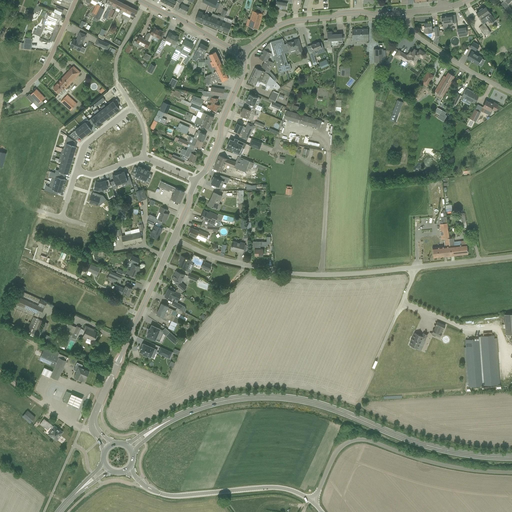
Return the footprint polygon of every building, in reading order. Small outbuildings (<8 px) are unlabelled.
[(83,11),(82,14),(84,15),(92,0),(86,0),(85,2),(87,3),(84,9),(83,8),(82,11),(83,11)] [(107,14),(108,15),(110,12),(115,0),(106,0),(106,2),(105,4),(109,6),(109,7),(110,8),(107,14)] [(115,0),(110,12),(108,15),(112,17),(116,11),(115,11),(115,10),(116,8),(120,10),(123,3),(116,0),(115,0)] [(178,0),(178,2),(181,4),(180,6),(178,10),(185,14),(188,9),(191,2),(192,3),(193,0),(188,0),(185,6),(182,4),(183,0),(178,0)] [(202,0),(202,2),(217,9),(219,3),(217,2),(217,0),(202,0)] [(279,0),(275,0),(275,7),(286,9),(287,2),(288,2),(288,3),(292,3),(292,0),(281,0),(282,0),(279,0)] [(118,13),(122,14),(123,11),(127,13),(130,7),(123,3),(118,13)] [(92,13),(96,15),(100,7),(100,6),(96,4),(92,13)] [(248,26),(258,29),(262,14),(261,14),(263,8),(256,6),(255,12),(252,11),(250,20),(248,26)] [(486,6),(477,12),(480,16),(482,19),(485,17),(487,19),(488,18),(488,19),(491,23),(495,20),(488,10),(489,9),(487,6),(486,7),(486,6)] [(95,17),(99,20),(104,9),(100,7),(96,15),(95,17)] [(134,17),(135,16),(137,11),(130,7),(127,13),(134,17)] [(53,13),(54,13),(60,16),(63,10),(58,8),(56,10),(55,9),(53,13)] [(215,15),(211,26),(228,33),(230,28),(232,20),(227,18),(225,22),(223,21),(225,17),(226,15),(227,11),(226,11),(223,9),(221,15),(220,15),(220,16),(215,15)] [(195,20),(211,26),(215,15),(212,13),(211,16),(198,12),(197,15),(195,20)] [(34,32),(33,34),(40,37),(41,35),(42,33),(44,28),(48,30),(52,32),(56,23),(58,24),(59,22),(62,16),(60,16),(54,13),(53,16),(54,18),(53,17),(47,15),(44,20),(43,19),(43,20),(42,20),(42,21),(41,22),(41,23),(41,24),(42,24),(42,26),(41,28),(37,27),(36,31),(34,30),(34,32)] [(455,14),(441,17),(442,22),(443,25),(444,27),(449,26),(448,24),(457,23),(456,20),(455,14)] [(435,32),(436,36),(440,35),(439,32),(438,26),(435,27),(435,28),(432,29),(432,22),(428,23),(428,22),(425,23),(424,23),(424,24),(424,25),(425,29),(424,29),(424,32),(425,33),(435,32)] [(479,27),(485,36),(491,32),(485,24),(479,27)] [(457,28),(459,37),(467,36),(467,33),(466,26),(457,28)] [(141,45),(147,48),(153,36),(159,39),(162,32),(154,27),(150,34),(149,33),(147,33),(144,39),(139,36),(136,42),(134,41),(132,44),(140,48),(141,45)] [(359,38),(359,42),(368,41),(368,34),(368,29),(351,29),(352,34),(352,38),(359,38)] [(70,45),(70,47),(74,49),(79,51),(80,51),(82,46),(83,43),(86,35),(84,34),(80,32),(76,39),(77,39),(76,40),(73,39),(72,41),(71,41),(70,44),(70,45)] [(158,47),(156,52),(158,53),(159,54),(162,49),(165,43),(166,40),(171,42),(174,44),(177,39),(178,37),(169,32),(167,37),(165,39),(164,42),(161,41),(158,47)] [(327,48),(327,53),(332,52),(332,48),(331,48),(330,41),(338,40),(338,44),(342,43),(341,34),(331,35),(331,32),(327,32),(327,37),(328,41),(324,41),(325,48),(327,48)] [(20,48),(31,49),(32,39),(24,38),(23,43),(21,43),(20,48)] [(96,44),(107,49),(109,44),(98,39),(96,44)] [(279,73),(280,76),(284,75),(283,72),(291,70),(289,63),(287,64),(284,51),(289,50),(289,49),(295,47),(297,54),(302,53),(298,39),(295,40),(296,41),(294,41),(293,41),(287,43),(287,44),(284,45),(282,39),(270,42),(272,47),(272,48),(274,48),(276,55),(274,55),(275,59),(279,73)] [(171,59),(175,61),(179,54),(186,58),(191,49),(193,44),(184,40),(180,48),(177,46),(171,59)] [(266,71),(276,83),(276,82),(278,80),(276,79),(277,78),(270,71),(274,63),(272,62),(274,60),(275,59),(274,55),(273,56),(271,47),(269,42),(267,44),(264,49),(259,58),(264,61),(261,67),(266,70),(265,71),(266,71)] [(319,42),(311,45),(313,51),(317,49),(319,54),(321,53),(322,52),(325,51),(322,42),(319,43),(319,42)] [(470,47),(476,51),(479,45),(473,42),(470,47)] [(200,59),(203,59),(203,55),(204,53),(205,51),(207,47),(200,43),(198,48),(196,52),(194,56),(200,59)] [(374,49),(374,63),(383,62),(383,61),(383,50),(383,49),(374,49)] [(404,61),(405,59),(413,64),(418,56),(422,58),(425,54),(419,50),(418,52),(414,49),(412,52),(410,51),(407,56),(399,50),(395,56),(400,59),(400,58),(404,61)] [(467,58),(478,65),(482,58),(472,51),(467,58)] [(204,83),(209,84),(210,78),(215,79),(217,79),(218,81),(220,81),(221,81),(222,82),(228,79),(215,52),(209,54),(209,55),(207,56),(207,58),(208,59),(207,60),(205,59),(204,68),(204,72),(204,83)] [(318,63),(321,69),(329,65),(326,59),(318,63)] [(147,71),(152,74),(156,66),(151,64),(147,71)] [(53,88),(59,93),(64,88),(65,89),(80,73),(73,66),(53,88)] [(255,68),(248,82),(253,84),(256,86),(258,87),(260,83),(260,82),(266,84),(265,86),(263,85),(262,88),(267,91),(269,88),(271,88),(272,89),(273,88),(277,90),(280,87),(279,86),(276,82),(276,83),(266,71),(265,71),(265,72),(259,70),(255,68)] [(420,82),(426,87),(434,76),(428,72),(420,82)] [(434,91),(442,96),(454,76),(448,72),(445,77),(443,76),(434,91)] [(172,77),(168,85),(174,87),(178,80),(172,77)] [(206,93),(206,97),(208,97),(217,98),(215,98),(215,95),(222,96),(223,89),(218,88),(211,87),(210,94),(206,93)] [(30,105),(35,109),(37,107),(37,108),(37,107),(38,108),(43,102),(42,101),(45,98),(36,89),(30,95),(29,94),(26,97),(32,103),(32,102),(33,103),(30,105)] [(465,89),(462,96),(463,97),(471,102),(474,103),(478,96),(470,92),(470,91),(470,90),(467,89),(466,89),(466,90),(465,89)] [(168,94),(179,98),(182,93),(175,90),(174,92),(170,90),(168,94)] [(268,99),(275,102),(278,94),(278,93),(275,92),(274,92),(272,91),(268,99)] [(6,101),(6,104),(8,102),(9,103),(17,97),(15,93),(14,93),(8,97),(8,98),(6,100),(7,100),(7,101),(6,101)] [(449,107),(457,111),(458,108),(454,106),(460,95),(457,93),(452,103),(449,107)] [(257,97),(249,94),(246,102),(249,104),(255,106),(254,109),(257,110),(260,111),(261,107),(258,105),(258,104),(255,103),(257,97)] [(61,102),(71,111),(76,105),(66,96),(61,102)] [(190,102),(200,107),(203,100),(193,96),(190,102)] [(207,107),(216,111),(219,105),(216,104),(217,98),(208,97),(207,100),(209,101),(211,103),(210,105),(208,104),(207,107)] [(116,99),(108,105),(114,112),(115,112),(116,112),(118,110),(119,109),(116,106),(119,103),(116,99)] [(190,107),(198,111),(200,107),(181,99),(180,102),(183,104),(183,103),(190,106),(190,107)] [(397,99),(393,113),(399,115),(403,101),(397,99)] [(481,111),(490,115),(491,111),(490,111),(491,109),(494,111),(495,109),(497,105),(494,103),(493,104),(486,100),(484,105),(481,111)] [(104,104),(102,106),(110,116),(114,112),(108,105),(106,107),(104,104)] [(102,110),(100,112),(106,119),(110,116),(102,106),(100,107),(102,110)] [(243,108),(240,115),(245,117),(247,118),(252,120),(255,115),(257,110),(254,109),(250,107),(249,110),(248,110),(243,108)] [(470,119),(475,122),(480,112),(475,109),(470,119)] [(441,110),(437,118),(443,121),(446,116),(444,115),(446,112),(441,110)] [(172,111),(171,114),(183,119),(185,116),(172,111)] [(315,127),(319,128),(322,121),(306,116),(287,111),(284,118),(315,127)] [(100,112),(95,115),(101,123),(106,119),(100,112)] [(202,113),(200,118),(211,123),(214,117),(209,115),(203,112),(202,113)] [(95,115),(88,120),(90,123),(91,125),(92,124),(94,126),(95,124),(96,126),(98,125),(98,126),(101,124),(100,123),(101,123),(95,115)] [(197,117),(194,122),(199,124),(204,127),(209,129),(211,123),(200,118),(197,117)] [(85,123),(80,126),(87,135),(90,133),(89,132),(91,130),(87,125),(90,123),(88,120),(87,119),(84,121),(85,123)] [(237,124),(234,131),(239,133),(243,134),(241,138),(247,140),(248,137),(250,134),(252,129),(253,130),(255,126),(252,125),(248,123),(246,128),(237,124)] [(182,124),(179,131),(186,134),(189,127),(182,124)] [(80,126),(69,135),(75,140),(75,139),(79,136),(80,137),(81,138),(83,137),(84,137),(86,135),(87,135),(80,126)] [(196,132),(193,137),(197,139),(203,142),(206,135),(202,133),(202,132),(198,130),(197,133),(196,132)] [(67,136),(63,149),(65,149),(74,152),(74,151),(75,151),(76,148),(75,148),(76,147),(74,146),(72,145),(74,141),(67,136)] [(189,136),(187,141),(189,142),(188,144),(195,147),(200,149),(203,142),(197,139),(193,137),(189,136)] [(179,139),(177,143),(184,146),(186,147),(188,144),(189,142),(187,141),(179,138),(179,139)] [(230,140),(226,148),(235,152),(235,154),(240,156),(242,153),(239,152),(241,148),(244,149),(246,143),(234,138),(234,139),(234,141),(230,140)] [(249,146),(259,149),(261,143),(252,140),(249,146)] [(182,149),(180,153),(181,153),(181,154),(188,157),(189,157),(188,160),(189,161),(194,163),(197,155),(195,155),(196,151),(188,147),(186,150),(183,148),(183,149),(182,149)] [(65,149),(63,155),(72,157),(74,152),(65,149)] [(166,158),(183,164),(184,160),(173,155),(168,153),(166,158)] [(63,155),(62,160),(71,163),(72,157),(63,155)] [(223,169),(225,170),(226,168),(224,167),(225,164),(245,172),(245,171),(247,172),(248,168),(251,169),(252,166),(265,171),(266,167),(254,162),(253,163),(238,157),(235,162),(219,155),(214,168),(222,171),(223,169)] [(59,159),(58,162),(61,162),(60,165),(69,168),(71,163),(62,160),(59,159)] [(55,173),(63,176),(64,173),(65,173),(67,174),(68,172),(69,173),(69,170),(69,169),(69,168),(60,165),(58,170),(56,169),(55,173)] [(132,171),(131,174),(134,176),(140,178),(144,169),(143,169),(141,168),(138,166),(137,168),(135,173),(132,171)] [(144,169),(140,178),(145,181),(145,182),(148,184),(150,179),(147,178),(149,173),(150,172),(147,170),(145,169),(144,169)] [(50,172),(49,177),(51,178),(54,178),(52,183),(64,186),(64,185),(64,183),(65,184),(65,183),(66,180),(63,179),(62,179),(63,176),(55,173),(50,172)] [(118,173),(122,184),(126,183),(127,185),(132,184),(129,176),(126,177),(124,172),(121,173),(120,172),(118,173)] [(114,181),(110,182),(113,190),(117,188),(117,186),(122,184),(118,173),(117,173),(115,174),(115,175),(112,176),(114,181)] [(214,177),(211,183),(215,185),(216,186),(220,188),(221,187),(220,187),(221,184),(222,184),(221,183),(223,181),(226,182),(227,183),(229,178),(230,179),(230,178),(220,175),(220,176),(221,176),(219,179),(214,177)] [(96,182),(94,189),(99,191),(102,190),(108,188),(111,187),(108,180),(102,182),(102,183),(99,184),(99,183),(96,182)] [(159,186),(159,187),(165,190),(169,192),(170,190),(174,192),(171,199),(175,201),(180,203),(184,192),(178,190),(161,182),(159,186)] [(45,186),(44,191),(56,194),(57,191),(58,191),(62,192),(63,189),(63,187),(64,187),(64,186),(52,183),(51,187),(49,187),(45,186)] [(136,191),(138,201),(146,199),(143,189),(136,191)] [(207,205),(218,210),(221,205),(218,204),(222,196),(213,193),(210,201),(209,201),(207,205)] [(91,195),(89,203),(99,206),(106,200),(103,195),(97,194),(96,197),(91,195)] [(168,210),(161,207),(159,212),(160,213),(158,219),(155,218),(155,217),(149,214),(149,215),(148,215),(147,218),(161,224),(162,222),(165,223),(169,214),(166,213),(168,210)] [(201,224),(206,226),(207,225),(219,226),(222,219),(217,217),(218,216),(209,212),(209,213),(208,212),(204,210),(200,218),(203,220),(201,224)] [(456,215),(459,230),(467,228),(464,213),(456,215)] [(441,221),(439,221),(439,224),(441,239),(443,239),(449,239),(449,238),(446,216),(441,217),(441,221)] [(139,228),(130,230),(131,234),(133,243),(142,241),(141,236),(140,232),(139,231),(143,230),(142,224),(138,225),(139,228)] [(150,235),(157,238),(159,233),(160,233),(162,229),(155,225),(152,231),(150,235)] [(112,229),(113,237),(121,235),(120,229),(116,230),(116,228),(112,229)] [(189,232),(188,234),(196,238),(197,235),(202,237),(206,239),(208,234),(199,230),(198,231),(196,230),(191,228),(190,228),(189,231),(189,232)] [(122,236),(124,245),(133,243),(131,234),(122,236)] [(253,241),(253,248),(254,249),(254,256),(263,256),(263,249),(260,249),(260,246),(268,246),(267,246),(267,244),(270,244),(270,237),(266,237),(266,242),(258,241),(258,242),(254,242),(254,241),(253,241)] [(238,252),(242,253),(243,248),(245,244),(240,242),(240,243),(232,241),(232,244),(230,249),(231,249),(231,251),(234,251),(235,250),(238,251),(238,252)] [(454,245),(450,246),(451,256),(467,254),(466,245),(466,241),(461,241),(454,242),(454,245)] [(446,246),(432,248),(432,249),(433,258),(451,256),(450,246),(446,246)] [(139,259),(133,256),(130,261),(134,263),(130,271),(128,270),(127,273),(134,276),(137,270),(138,271),(139,267),(137,265),(139,259)] [(180,261),(178,265),(183,267),(187,269),(186,272),(190,273),(194,265),(190,263),(191,260),(181,256),(179,261),(180,261)] [(201,267),(208,270),(211,265),(204,261),(201,267)] [(100,268),(90,264),(87,271),(97,275),(100,268)] [(174,275),(172,279),(176,281),(174,283),(175,284),(178,286),(177,287),(178,288),(182,291),(186,287),(181,283),(185,275),(181,273),(177,271),(175,275),(174,275)] [(107,278),(116,282),(118,278),(120,279),(121,276),(110,272),(107,278)] [(122,293),(129,296),(132,288),(125,285),(124,289),(117,286),(114,291),(122,295),(122,293)] [(222,292),(225,295),(231,288),(227,285),(222,292)] [(168,288),(164,297),(169,299),(171,300),(172,298),(178,301),(181,294),(175,292),(174,291),(174,289),(171,286),(170,289),(168,288)] [(17,296),(12,307),(17,309),(19,305),(35,313),(27,331),(31,333),(30,336),(33,338),(34,334),(37,335),(38,333),(42,335),(47,323),(43,321),(39,320),(35,329),(33,329),(39,314),(40,315),(43,308),(44,308),(46,305),(49,306),(50,303),(47,302),(41,299),(38,306),(17,296)] [(178,308),(185,312),(186,310),(185,308),(185,307),(174,301),(172,305),(178,308)] [(161,304),(159,309),(163,310),(171,314),(175,316),(177,313),(187,319),(190,315),(185,312),(178,308),(176,312),(167,308),(168,307),(166,306),(161,304)] [(159,309),(156,314),(160,316),(161,317),(163,317),(162,319),(168,322),(169,320),(171,321),(176,324),(176,323),(179,318),(177,317),(175,316),(159,309)] [(432,333),(440,337),(442,333),(441,333),(443,329),(443,330),(445,326),(437,322),(435,326),(434,330),(433,329),(432,333)] [(148,332),(146,336),(155,340),(156,337),(160,339),(162,334),(163,331),(159,330),(160,329),(151,325),(150,329),(149,329),(148,330),(148,331),(147,332),(148,332)] [(73,333),(72,337),(75,339),(77,335),(80,328),(76,326),(76,327),(73,333)] [(89,339),(94,341),(97,333),(90,330),(91,328),(86,326),(84,330),(85,331),(82,337),(86,338),(86,337),(89,339)] [(178,340),(169,332),(166,336),(175,344),(178,340)] [(409,345),(421,350),(425,341),(424,340),(425,338),(426,338),(427,335),(423,333),(422,336),(414,333),(409,345)] [(478,339),(465,340),(469,387),(497,385),(494,335),(478,337),(478,339)] [(140,350),(139,352),(142,354),(142,355),(146,357),(147,356),(151,357),(152,353),(155,355),(157,350),(155,349),(155,348),(143,343),(143,344),(142,343),(139,350),(140,350)] [(45,346),(39,359),(55,367),(52,372),(52,373),(59,376),(60,375),(60,374),(62,370),(68,358),(58,354),(59,352),(45,346)] [(161,348),(158,353),(169,358),(171,352),(161,348)] [(78,379),(83,381),(85,376),(87,377),(87,375),(89,371),(81,368),(82,365),(77,362),(73,370),(76,371),(74,377),(77,379),(78,379)] [(62,401),(67,403),(72,394),(66,391),(62,401)] [(83,401),(71,396),(67,406),(79,411),(83,401)] [(22,417),(30,423),(35,417),(27,411),(22,417)] [(48,434),(56,440),(57,439),(58,440),(60,437),(59,436),(62,432),(54,426),(54,427),(52,425),(44,418),(40,424),(48,430),(50,427),(52,428),(48,434)]
